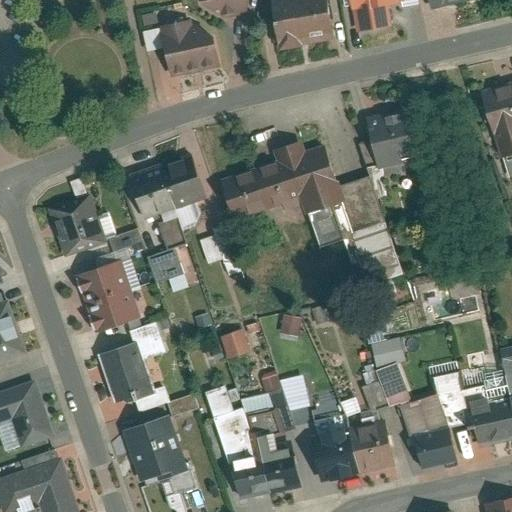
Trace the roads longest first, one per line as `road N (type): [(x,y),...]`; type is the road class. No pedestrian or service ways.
road 1 (residential): [(511,33),(143,125),(0,170)]
road 2 (residential): [(0,212),(110,511)]
road 3 (residential): [(351,511),(511,473)]
